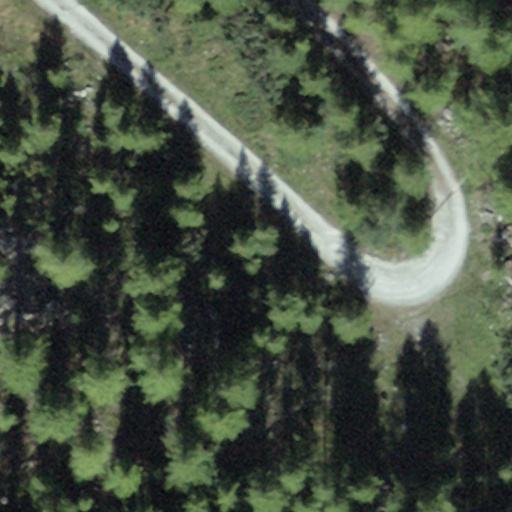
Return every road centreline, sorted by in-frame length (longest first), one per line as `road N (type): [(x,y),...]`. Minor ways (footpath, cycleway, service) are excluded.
road 1 (track): [(55,0),(391,292),(432,276),(450,227),(434,175),(286,0)]
road 2 (track): [(391,292),(511,438)]
